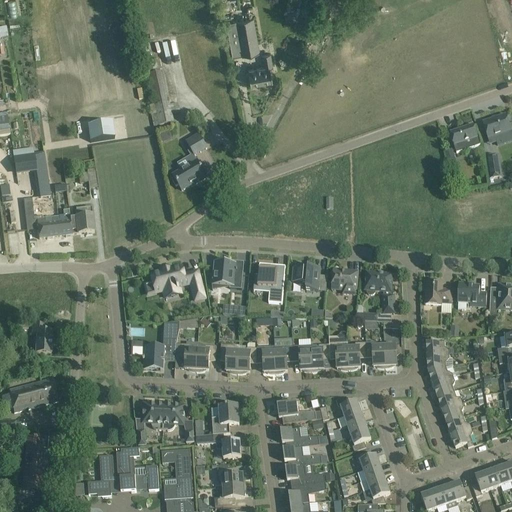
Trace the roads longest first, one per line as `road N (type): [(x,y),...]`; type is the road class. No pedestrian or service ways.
road 1 (residential): [(244,183),(511,90)]
road 2 (residential): [(255,391),(127,381),(111,264)]
road 3 (residential): [(64,508),(83,269)]
road 4 (residential): [(409,256),(203,241),(178,229)]
road 5 (residential): [(244,183),(349,0)]
road 6 (residential): [(416,382),(409,256)]
road 7 (residential): [(278,511),(255,391)]
